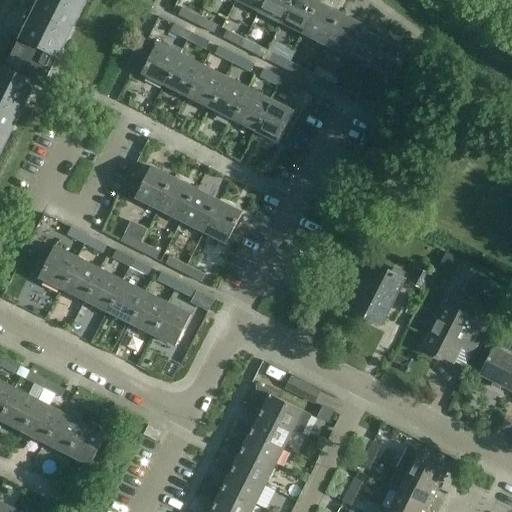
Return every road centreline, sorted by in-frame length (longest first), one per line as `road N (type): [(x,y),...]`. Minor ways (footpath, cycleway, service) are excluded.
road 1 (residential): [(511,462),(236,326),(190,418)]
road 2 (residential): [(190,418),(0,324)]
